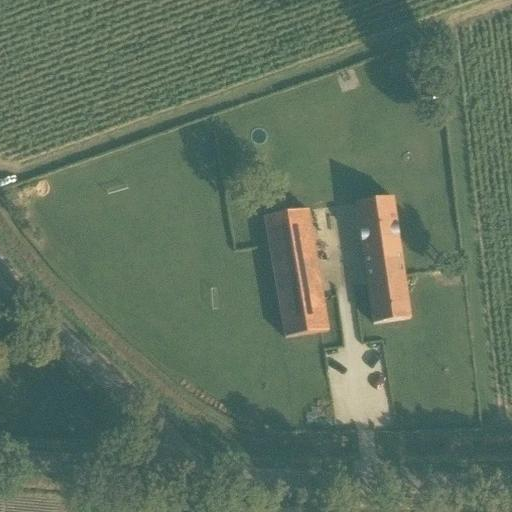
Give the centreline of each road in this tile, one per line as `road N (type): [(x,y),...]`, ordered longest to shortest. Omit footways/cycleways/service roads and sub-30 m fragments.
road 1 (unclassified): [(216,475),(71,333),(0,242)]
road 2 (unclassified): [(216,475),(511,469)]
road 3 (unclassified): [(0,461),(216,475)]
